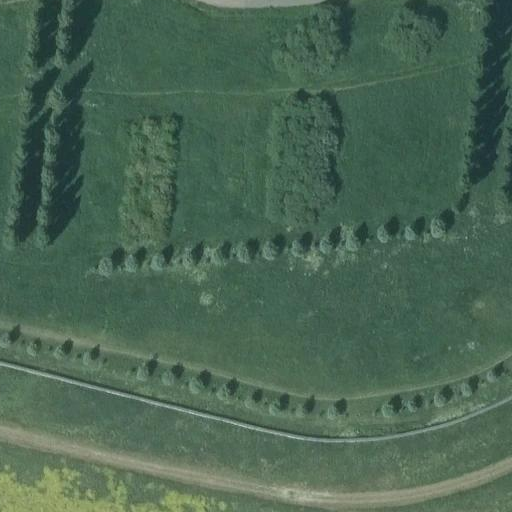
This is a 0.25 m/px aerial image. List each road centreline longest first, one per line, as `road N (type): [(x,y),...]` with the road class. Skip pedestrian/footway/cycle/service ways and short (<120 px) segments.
road 1 (track): [(0,326),(328,405),(425,390),(511,354)]
road 2 (track): [(511,462),(428,488),(350,498),(260,490),(0,439)]
